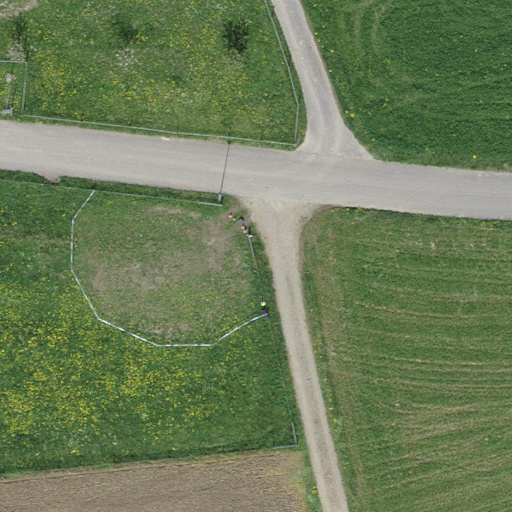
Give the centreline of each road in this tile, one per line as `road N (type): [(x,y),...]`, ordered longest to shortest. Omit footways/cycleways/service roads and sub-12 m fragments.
road 1 (residential): [(511,195),(0,143)]
road 2 (track): [(262,173),(334,511)]
road 3 (track): [(286,0),(346,183)]
